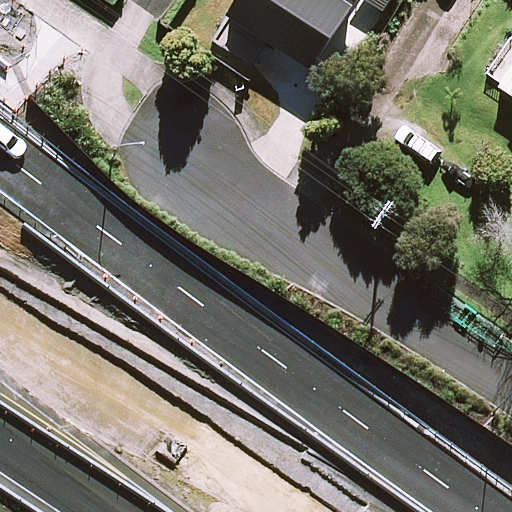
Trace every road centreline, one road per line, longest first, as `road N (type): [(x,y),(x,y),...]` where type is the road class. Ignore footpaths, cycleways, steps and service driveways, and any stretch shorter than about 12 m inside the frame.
road 1 (motorway): [(0,148),(432,511)]
road 2 (motorway): [(0,313),(350,511)]
road 3 (residential): [(511,377),(185,158)]
road 4 (motorway): [(127,511),(0,424)]
